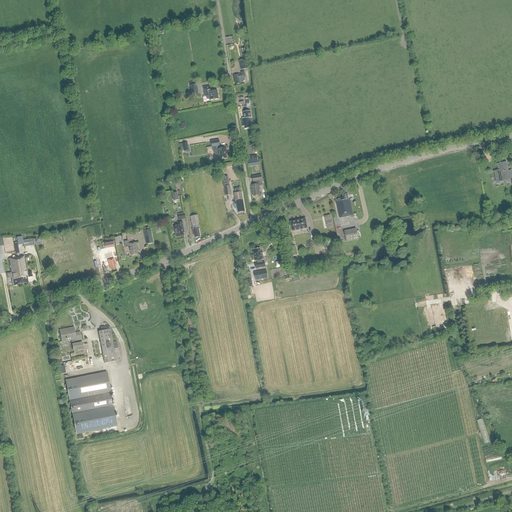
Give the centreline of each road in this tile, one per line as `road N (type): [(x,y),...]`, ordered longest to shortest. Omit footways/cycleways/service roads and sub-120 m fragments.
road 1 (tertiary): [(0,326),(253,221)]
road 2 (tertiary): [(253,221),(379,167),(511,134)]
road 3 (unclassified): [(253,221),(215,0)]
